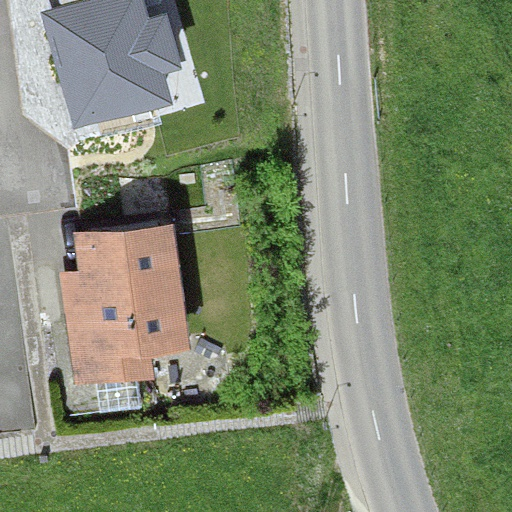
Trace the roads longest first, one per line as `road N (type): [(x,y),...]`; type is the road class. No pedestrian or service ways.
road 1 (tertiary): [(342,0),(360,316),(378,411),(412,511)]
road 2 (residential): [(0,43),(14,187)]
